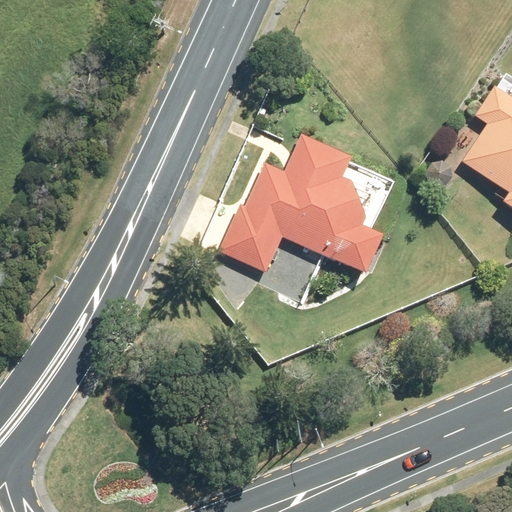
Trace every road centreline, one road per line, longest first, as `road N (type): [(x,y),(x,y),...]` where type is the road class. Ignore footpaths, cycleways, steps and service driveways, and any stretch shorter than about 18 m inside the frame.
road 1 (secondary): [(194,95),(128,275),(78,366),(19,444)]
road 2 (secondary): [(0,412),(194,95)]
road 3 (secondary): [(225,511),(422,447)]
road 4 (secondary): [(422,447),(296,511)]
